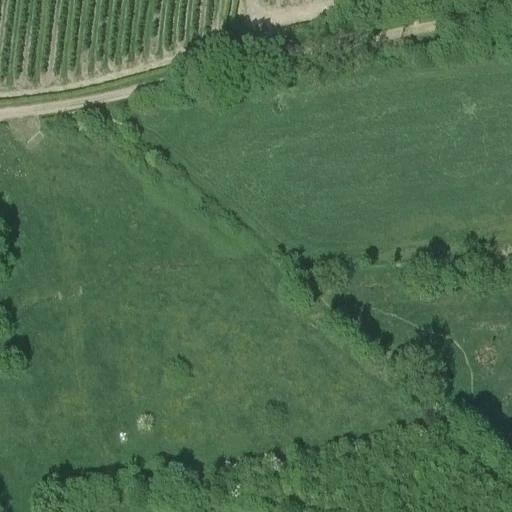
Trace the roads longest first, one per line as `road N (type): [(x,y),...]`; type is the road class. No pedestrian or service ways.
road 1 (track): [(221,71),(511,11)]
road 2 (track): [(0,114),(221,71)]
